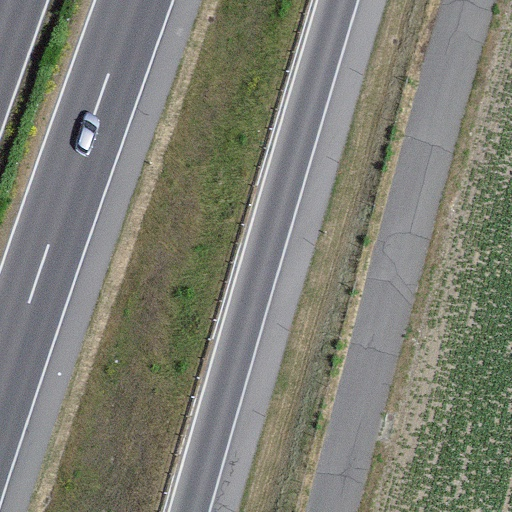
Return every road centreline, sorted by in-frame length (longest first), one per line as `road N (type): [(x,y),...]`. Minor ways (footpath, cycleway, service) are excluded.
road 1 (motorway): [(191,511),(339,0)]
road 2 (tertiary): [(333,511),(472,0)]
road 3 (motorway): [(0,392),(135,0)]
